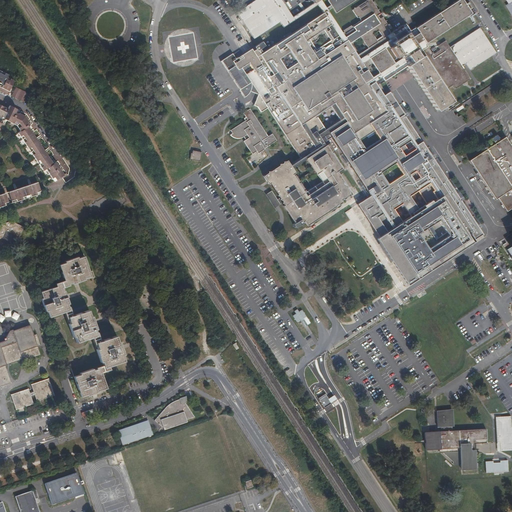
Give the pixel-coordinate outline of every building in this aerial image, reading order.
[(286,8),(281,0),(256,0),(237,13),(254,40),(280,23),(284,28),(319,5),(316,2),(314,3),(293,17),(286,8)] [(257,51),(265,46),(262,42),(251,50),(258,61),(253,64),(261,76),(269,70),(278,83),(266,90),(268,92),(260,97),(301,158),(323,142),(332,137),(349,126),(352,130),(374,115),(368,106),(383,95),(377,86),(407,66),(411,72),(437,111),(443,108),(450,103),(452,102),(445,91),(452,86),(455,89),(470,79),(462,66),(450,48),(445,41),(438,46),(440,50),(433,55),(425,43),(471,13),(465,4),(461,0),(458,0),(415,28),(419,33),(415,36),(411,38),(409,36),(407,33),(406,33),(402,27),(402,26),(391,33),(389,30),(390,29),(382,17),(380,18),(378,15),(380,14),(371,0),(368,0),(353,10),(357,18),(359,17),(361,21),(352,27),(351,26),(343,31),(344,32),(342,33),(327,11),(325,8),(320,0),(304,0),(306,1),(307,2),(309,0),(311,0),(314,3),(316,2),(319,5),(324,13),(259,55),(257,51)] [(327,0),(330,4),(325,8),(327,11),(332,7),(336,12),(354,0),(327,0)] [(468,2),(465,4),(471,13),(473,16),(476,15),(468,2)] [(407,24),(402,27),(406,33),(407,33),(409,36),(413,33),(415,36),(419,33),(415,28),(411,31),(407,24)] [(479,28),(450,48),(462,66),(466,64),(470,70),(496,53),(479,28)] [(198,33),(169,37),(173,62),(202,58),(198,33)] [(246,74),(232,54),(220,61),(244,97),(247,95),(250,91),(250,89),(251,88),(248,84),(251,82),(246,74)] [(266,90),(253,69),(249,72),(246,74),(251,82),(248,84),(251,88),(250,89),(250,91),(257,94),(259,95),(260,97),(268,92),(266,90)] [(1,88),(2,88),(8,91),(14,80),(7,77),(8,75),(0,70),(0,83),(3,85),(1,88)] [(11,97),(26,103),(30,94),(15,87),(11,97)] [(349,126),(332,137),(339,147),(372,198),(359,207),(364,215),(387,249),(393,245),(399,256),(393,259),(402,272),(409,282),(447,257),(444,252),(457,243),(461,248),(482,234),(389,92),(383,95),(368,106),(374,115),(352,130),(349,126)] [(156,104),(147,103),(148,99),(138,97),(137,107),(146,108),(146,112),(155,114),(156,104)] [(0,125),(2,122),(3,123),(5,120),(16,125),(20,131),(18,133),(43,170),(46,169),(54,181),(64,175),(55,162),(53,164),(28,126),(29,125),(24,117),(15,113),(17,109),(9,105),(8,109),(0,105),(0,125)] [(268,136),(250,109),(243,113),(246,117),(244,119),(245,121),(230,130),(232,133),(230,135),(233,137),(242,138),(245,136),(247,139),(243,141),(252,154),(256,151),(258,154),(264,149),(264,148),(276,140),(272,134),(268,136)] [(511,208),(511,147),(505,137),(498,142),(496,140),(499,138),(496,135),(487,141),(489,145),(491,143),(493,146),(489,148),(469,161),(495,200),(498,198),(507,212),(511,208)] [(332,137),(323,142),(301,158),(289,166),(286,162),(262,178),(267,186),(268,185),(278,200),(275,202),(270,193),(268,194),(263,197),(272,210),(277,208),(279,207),(277,205),(280,203),(283,207),(282,208),(292,223),(293,223),(291,226),(293,229),(301,225),(300,224),(302,222),(306,227),(342,204),(341,202),(343,201),(344,202),(353,196),(349,190),(353,188),(332,155),(335,153),(334,151),(339,147),(332,137)] [(189,159),(200,161),(201,152),(193,150),(192,153),(191,153),(189,159)] [(40,193),(37,182),(8,192),(12,203),(40,193)] [(0,206),(8,204),(5,193),(0,194),(0,206)] [(24,227),(12,222),(11,221),(11,222),(10,222),(0,224),(0,244),(0,245),(2,241),(3,241),(3,242),(4,242),(5,243),(6,243),(7,243),(8,243),(9,243),(10,243),(11,243),(12,243),(12,242),(13,242),(24,227)] [(444,252),(447,257),(461,248),(457,243),(444,252)] [(393,245),(387,249),(393,259),(399,256),(393,245)] [(92,271),(89,272),(84,256),(78,258),(77,257),(64,261),(65,263),(59,265),(64,280),(55,283),(56,286),(40,292),(42,298),(41,298),(45,311),(47,311),(49,317),(64,312),(66,318),(68,317),(70,323),(69,324),(73,337),(74,336),(76,343),(92,337),(94,343),(95,343),(97,349),(96,349),(100,362),(102,362),(103,365),(95,368),(96,369),(93,370),(92,369),(80,373),(80,374),(74,377),(80,397),(87,395),(87,396),(100,392),(100,390),(106,388),(100,372),(109,369),(108,367),(124,361),(122,355),(123,355),(119,342),(117,342),(116,336),(100,341),(97,332),(95,333),(94,330),(96,329),(91,316),(90,316),(88,310),(72,315),(69,307),(68,307),(67,304),(68,303),(64,290),(62,291),(61,288),(69,285),(68,284),(71,283),(72,284),(85,280),(84,278),(87,277),(88,279),(94,277),(92,271)] [(0,320),(4,320),(3,317),(11,316),(10,310),(4,311),(5,314),(0,315),(0,320)] [(299,312),(297,310),(293,312),(295,315),(290,318),(294,324),(299,322),(300,323),(304,321),(302,319),(306,317),(302,310),(299,312)] [(16,320),(19,314),(14,311),(11,317),(16,320)] [(36,334),(33,335),(30,325),(13,330),(12,330),(9,331),(5,337),(6,340),(0,342),(0,386),(11,383),(5,365),(22,359),(22,361),(40,355),(37,346),(40,345),(36,334)] [(37,401),(54,395),(48,379),(31,384),(33,391),(29,393),(28,389),(11,394),(16,409),(33,404),(30,396),(35,395),(37,401)] [(181,403),(180,399),(179,400),(176,401),(173,402),(171,403),(168,405),(167,406),(164,410),(154,421),(163,428),(164,430),(185,423),(184,421),(194,418),(184,402),(181,403)] [(451,411),(436,412),(437,427),(441,428),(441,432),(424,433),(425,450),(439,450),(453,462),(453,465),(460,465),(461,470),(475,469),(475,451),(470,451),(470,444),(486,443),(486,430),(452,431),(451,411)] [(499,443),(499,451),(511,449),(511,427),(510,416),(495,417),(496,443),(499,443)] [(148,420),(116,431),(122,446),(153,435),(148,420)] [(493,461),(485,461),(486,473),(508,471),(507,460),(500,461),(500,463),(493,463),(493,461)] [(51,505),(84,494),(76,473),(44,484),(51,505)] [(19,511),(39,511),(32,491),(15,497),(19,511)]
